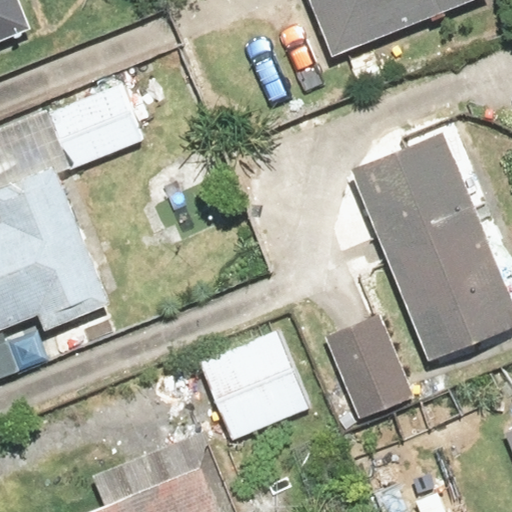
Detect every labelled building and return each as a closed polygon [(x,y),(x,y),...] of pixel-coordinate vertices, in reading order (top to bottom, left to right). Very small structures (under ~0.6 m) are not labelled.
[(0,0),(0,49),(28,39),(13,0),(0,0)] [(301,0),(325,60),(480,0),(301,0)] [(511,312),(442,137),(345,175),(425,376),(511,342),(511,312)] [(0,329),(34,317),(40,334),(106,308),(50,166),(0,185),(0,329)] [(289,326),(204,356),(235,446),(321,416),(289,326)] [(85,511),(210,511),(194,469),(85,511)]
